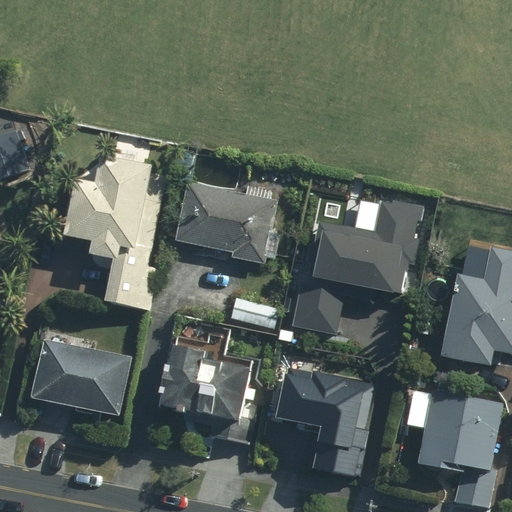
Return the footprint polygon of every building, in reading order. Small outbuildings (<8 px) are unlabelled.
[(0,184),(35,172),(19,128),(0,134),(0,184)] [(154,169),(73,159),(63,243),(91,247),(89,264),(115,267),(110,309),(156,315),(162,258),(144,256),(154,169)] [(236,195),(183,186),(179,211),(168,209),(164,231),(183,235),(181,247),(237,257),(236,266),(268,271),(270,261),(279,263),(284,236),(276,234),(281,205),(269,203),(271,192),(249,188),(253,166),(242,164),(236,195)] [(427,208),(384,201),(382,211),(349,206),(345,230),(320,226),(311,284),(300,282),(293,331),(339,338),(344,304),(377,309),(378,296),(399,299),(404,266),(418,268),(427,208)] [(511,246),(469,239),(448,360),(497,369),(498,358),(511,360),(511,246)] [(284,310),(239,300),(234,322),(279,333),(284,310)] [(123,419),(135,358),(96,351),(98,341),(46,331),(33,402),(123,419)] [(229,370),(231,353),(191,347),(190,353),(174,351),(164,412),(216,420),(212,441),(253,448),(258,415),(250,414),(256,374),(229,370)] [(363,481),(376,385),(284,372),(278,420),(326,426),(320,475),(363,481)] [(505,404),(419,394),(414,437),(427,439),(423,469),(475,476),(471,504),(493,507),(505,404)]
